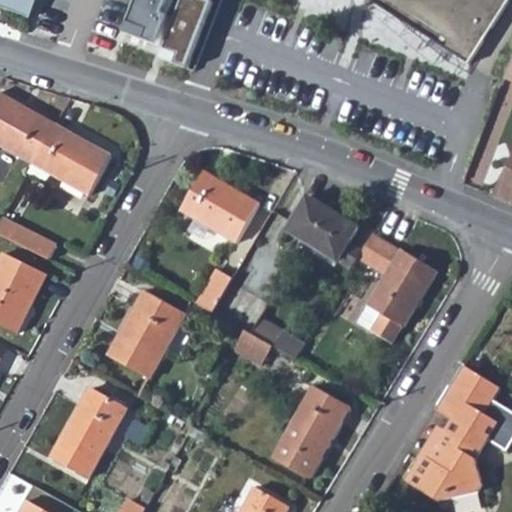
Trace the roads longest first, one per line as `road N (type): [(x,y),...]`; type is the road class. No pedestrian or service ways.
road 1 (residential): [(188,109),(0,453)]
road 2 (residential): [(511,232),(317,150),(188,109)]
road 3 (residential): [(344,511),(511,234)]
road 4 (residential): [(188,109),(0,50)]
